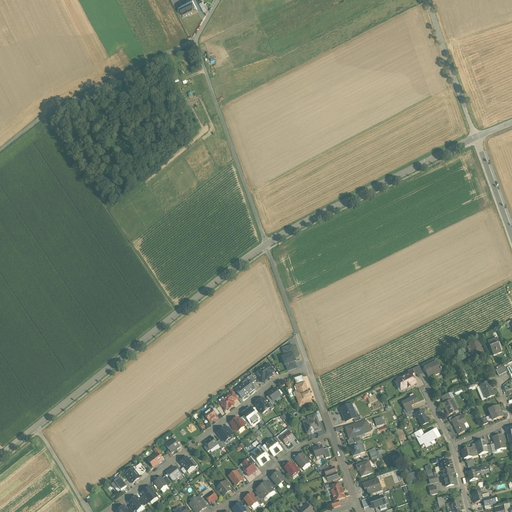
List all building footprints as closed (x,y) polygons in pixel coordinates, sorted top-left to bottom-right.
[(192,0),(178,7),(183,16),(197,9),(192,0)] [(192,105),(187,96),(183,99),(187,107),(192,105)] [(497,339),(488,343),(494,357),(502,353),(498,345),(499,344),(497,339)] [(477,341),(469,345),(475,357),(483,353),(477,341)] [(283,350),(286,358),(294,355),(291,347),(283,350)] [(286,358),(282,359),(285,366),(286,366),(295,363),(294,358),(295,358),(294,355),(286,358)] [(437,362),(424,369),(427,377),(430,376),(431,378),(434,376),(434,375),(441,371),(442,371),(441,369),(437,362)] [(295,363),(286,366),(288,372),(297,369),(295,363)] [(274,373),(268,365),(266,368),(271,375),(274,373)] [(266,368),(256,375),(260,379),(260,380),(260,381),(261,383),(263,384),(265,382),(265,381),(266,380),(266,381),(270,378),(269,376),(271,375),(266,368)] [(416,368),(412,371),(414,376),(417,375),(418,377),(420,376),(416,368)] [(501,368),(496,371),(498,376),(504,373),(501,368)] [(408,372),(406,373),(407,376),(398,381),(403,392),(416,385),(412,377),(411,375),(410,375),(408,372)] [(252,376),(247,380),(249,382),(251,386),(256,382),(252,376)] [(294,380),(296,385),(303,383),(301,377),(294,380)] [(249,382),(236,392),(242,400),(255,390),(251,386),(249,382)] [(483,386),(481,387),(486,400),(495,397),(489,383),(483,386)] [(276,389),(268,396),(273,402),(281,396),(276,389)] [(306,389),(303,390),(303,389),(299,390),(299,392),(298,393),(299,396),(296,397),(300,407),(311,403),(310,399),(309,399),(308,395),(308,394),(306,389)] [(233,393),(228,397),(228,398),(229,398),(233,403),(238,399),(233,393)] [(410,399),(402,403),(406,410),(410,408),(410,409),(411,408),(411,407),(418,403),(415,396),(410,398),(410,399)] [(225,401),(221,404),(222,406),(222,407),(223,408),(224,409),(226,411),(229,409),(230,409),(233,407),(232,406),(234,405),(233,403),(229,398),(228,398),(226,400),(225,400),(225,401)] [(267,406),(263,399),(255,405),(263,415),(270,409),(267,406)] [(445,404),(443,405),(449,416),(459,411),(453,400),(451,401),(445,404)] [(351,405),(340,410),(342,414),(343,414),(344,416),(343,417),(344,417),(346,423),(354,420),(357,419),(357,418),(356,419),(353,413),(354,413),(351,405)] [(499,407),(488,411),(493,422),(503,418),(499,407)] [(250,409),(243,415),(247,421),(251,426),(259,420),(256,416),(250,409)] [(212,412),(211,410),(204,416),(210,424),(218,419),(216,417),(212,412)] [(426,419),(422,411),(415,415),(417,419),(418,419),(422,427),(429,423),(427,419),(426,419)] [(316,416),(308,419),(309,421),(303,423),(308,435),(321,431),(316,416)] [(456,419),(451,422),(458,435),(467,431),(464,425),(466,424),(462,417),(459,418),(456,419)] [(382,418),(374,421),(377,428),(384,425),(382,418)] [(238,419),(231,425),(233,427),(233,429),(235,431),(236,432),(238,433),(244,428),(239,421),(238,419)] [(245,423),(242,419),(239,421),(244,428),(247,426),(245,423)] [(366,422),(346,430),(349,440),(356,438),(357,440),(361,439),(364,438),(363,435),(370,433),(366,422)] [(234,435),(229,428),(226,431),(231,438),(232,437),(233,436),(234,435)] [(226,431),(224,429),(218,434),(220,438),(220,439),(222,441),(223,442),(225,443),(228,441),(230,442),(234,440),(232,437),(231,438),(226,431)] [(436,430),(424,436),(421,431),(415,434),(417,440),(419,439),(422,446),(427,443),(429,448),(435,445),(434,442),(440,439),(436,430)] [(282,439),(281,440),(283,443),(285,445),(286,447),(288,447),(290,445),(290,444),(291,444),(294,441),(289,434),(282,439)] [(502,436),(493,438),(495,445),(497,453),(497,452),(506,449),(502,436)] [(212,439),(205,445),(206,447),(210,452),(218,446),(216,444),(212,439)] [(180,448),(174,441),(169,445),(168,444),(165,446),(167,448),(172,454),(180,448)] [(273,441),(265,447),(270,452),(274,458),(282,451),(277,446),(273,441)] [(361,442),(356,443),(357,446),(360,455),(365,453),(361,442)] [(485,442),(476,444),(477,447),(479,456),(488,454),(486,447),(485,442)] [(357,446),(350,449),(353,458),(360,455),(357,446)] [(321,447),(313,450),(316,458),(324,455),(323,451),(321,447)] [(477,447),(470,449),(472,458),(479,456),(477,447)] [(470,449),(462,451),(464,460),(472,458),(470,449)] [(265,456),(260,450),(253,457),(257,462),(261,468),(269,461),(265,456)] [(157,455),(148,462),(153,469),(162,462),(160,458),(157,455)] [(302,455),(300,458),(298,459),(295,461),(302,470),(305,467),(305,466),(309,463),(308,463),(303,456),(302,455)] [(187,458),(180,464),(187,472),(194,467),(189,462),(187,458)] [(198,467),(192,459),(189,462),(194,467),(195,469),(198,467)] [(448,461),(440,463),(442,472),(450,470),(448,461)] [(253,466),(250,463),(248,465),(246,462),(242,465),(244,468),(243,469),(242,469),(244,472),(249,477),(256,471),(253,466)] [(367,463),(356,467),(358,472),(359,471),(362,478),(373,474),(371,469),(370,470),(367,463)] [(290,464),(285,469),(292,478),(298,473),(297,473),(293,468),(290,464)] [(146,472),(140,465),(136,468),(137,470),(141,476),(146,472)] [(487,467),(475,470),(475,471),(476,475),(481,474),(482,475),(489,473),(487,467)] [(175,468),(167,474),(173,482),(181,476),(175,468)] [(329,471),(324,472),(326,478),(336,474),(334,469),(329,471)] [(134,472),(133,470),(126,476),(133,485),(140,479),(139,477),(141,476),(137,470),(134,472)] [(242,474),(239,470),(236,472),(236,473),(237,473),(241,479),(245,477),(242,474)] [(450,470),(442,472),(444,481),(452,478),(450,470)] [(475,471),(467,473),(470,482),(478,480),(476,475),(475,471)] [(409,484),(416,481),(414,472),(407,476),(409,484)] [(241,479),(237,473),(236,473),(233,476),(234,477),(230,479),(236,487),(243,482),(241,479)] [(435,473),(432,474),(428,476),(430,484),(438,482),(435,473)] [(279,474),(271,479),(278,487),(285,482),(282,478),(279,474)] [(336,474),(326,478),(328,483),(333,482),(338,480),(336,474)] [(171,484),(165,477),(163,479),(169,487),(171,484)] [(452,478),(444,481),(446,488),(454,485),(452,478)] [(120,479),(112,486),(115,490),(118,487),(121,492),(127,487),(123,483),(120,479)] [(161,479),(155,484),(161,491),(167,486),(161,479)] [(378,480),(363,485),(365,491),(366,490),(368,496),(382,491),(378,480)] [(228,488),(224,483),(218,488),(219,490),(219,492),(220,493),(221,493),(224,496),(231,491),(228,488)] [(268,484),(267,483),(262,487),(269,496),(274,492),(273,491),(268,484)] [(335,487),(330,489),(330,490),(332,496),(343,492),(340,485),(335,487)] [(269,496),(262,487),(257,491),(257,492),(263,499),(264,500),(269,496)] [(435,487),(429,489),(431,496),(437,495),(435,487)] [(149,488),(142,494),(144,497),(150,504),(157,498),(149,488)] [(217,499),(212,492),(205,498),(209,504),(209,503),(210,505),(217,499)] [(343,492),(332,496),(335,502),(339,501),(345,499),(343,492)] [(481,493),(473,495),(475,504),(483,502),(483,501),(482,498),(482,496),(481,493)] [(251,495),(245,500),(251,508),(257,503),(255,500),(251,495)] [(209,504),(205,498),(204,496),(201,499),(203,501),(206,506),(209,504)] [(385,505),(382,497),(370,502),(371,507),(373,510),(379,507),(385,505)] [(139,501),(136,498),(129,503),(132,506),(136,511),(137,511),(140,510),(139,509),(143,506),(139,501)] [(494,498),(483,501),(483,502),(484,507),(496,504),(494,498)] [(200,503),(197,499),(192,503),(194,507),(198,511),(200,511),(205,509),(200,503)] [(364,509),(371,507),(370,502),(369,499),(362,502),(364,509)] [(339,501),(335,502),(335,504),(331,505),(333,509),(341,507),(339,501)] [(458,501),(450,504),(452,511),(454,511),(461,510),(458,501)]
